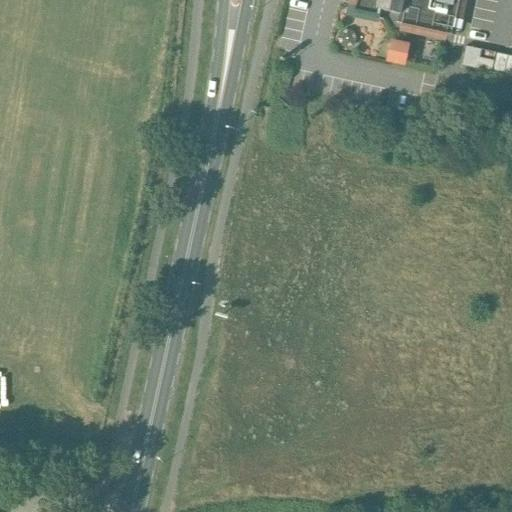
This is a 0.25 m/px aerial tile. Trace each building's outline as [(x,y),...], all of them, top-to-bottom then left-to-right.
[(349,0),(346,16),(373,22),(376,9),(399,14),(397,21),(450,34),(457,0),(349,0)] [(378,40),(375,64),(396,67),(399,43),(378,40)] [(491,72),(496,53),(466,47),(462,66),(491,72)] [(511,56),(498,54),(493,73),(511,77),(511,56)] [(253,153),(292,165),(295,153),(257,141),(253,153)]
